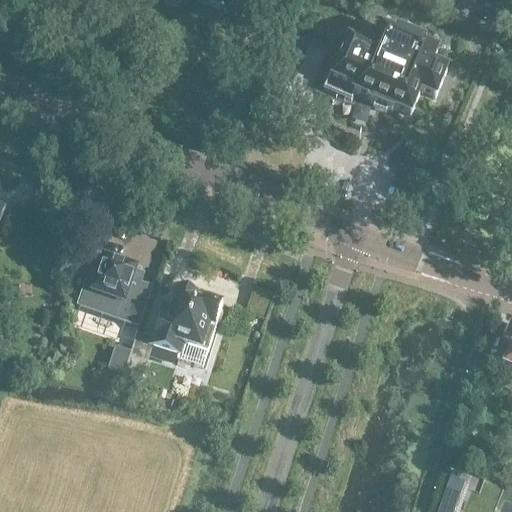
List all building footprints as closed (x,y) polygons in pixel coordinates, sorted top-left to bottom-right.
[(196,0),(220,11),(223,5),(239,13),(244,0),(196,0)] [(330,5),(319,0),(309,0),(300,21),(319,30),(330,5)] [(395,37),(380,30),(371,52),(348,43),(334,76),(331,75),(324,91),(351,102),(354,95),(371,102),(370,104),(372,105),(375,106),(381,108),(386,110),(392,113),(393,111),(410,118),(420,95),(435,101),(446,73),(431,67),(437,54),(422,48),(423,44),(396,33),(395,37)] [(104,260),(88,305),(87,308),(89,313),(102,317),(108,315),(112,302),(125,306),(131,309),(123,333),(138,338),(139,335),(152,296),(136,291),(138,285),(133,283),(136,272),(135,265),(129,263),(124,267),(104,260)] [(139,335),(138,338),(125,380),(141,385),(152,351),(180,360),(184,350),(202,356),(210,332),(214,333),(222,309),(198,301),(199,299),(179,293),(168,325),(160,322),(155,340),(139,335)] [(511,379),(511,380),(511,379),(511,329),(510,329),(504,343),(511,346),(511,348),(503,369),(511,372),(511,379)] [(114,348),(110,371),(125,374),(128,351),(114,348)] [(461,477),(451,474),(438,511),(454,511),(464,484),(459,483),(461,477)]
